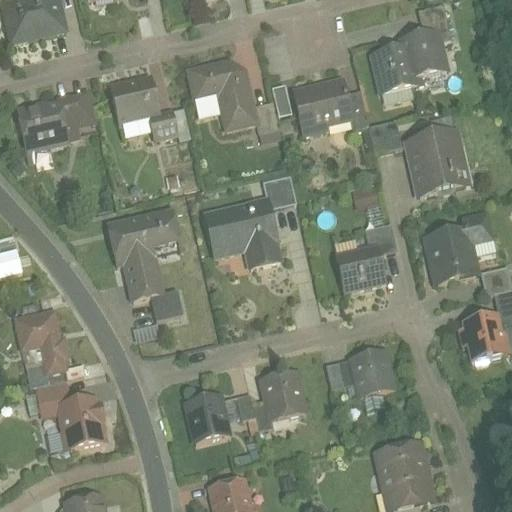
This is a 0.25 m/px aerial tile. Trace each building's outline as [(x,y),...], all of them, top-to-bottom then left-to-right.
[(0,14),(0,28),(7,57),(65,43),(55,0),(10,0),(13,11),(0,14)] [(103,7),(135,0),(82,0),(86,18),(104,14),(103,7)] [(180,0),(183,13),(229,3),(227,0),(180,0)] [(151,40),(147,22),(134,25),(138,43),(151,40)] [(446,83),(437,42),(391,52),(393,60),(365,66),(374,106),(420,96),(418,89),(446,83)] [(156,100),(168,97),(161,62),(150,64),(156,100)] [(227,69),(182,78),(190,113),(213,108),(221,144),(254,137),(250,117),(242,78),(227,69)] [(168,120),(157,123),(147,83),(105,94),(115,137),(145,130),(150,153),(175,148),(168,122),(168,120)] [(345,105),(341,86),(289,97),(300,149),(349,138),(351,138),(345,105)] [(92,132),(84,98),(11,115),(23,164),(66,153),(65,150),(77,147),(75,136),(92,132)] [(358,102),(345,105),(351,138),(349,138),(350,140),(365,137),(358,102)] [(269,113),(250,117),(254,137),(258,155),(277,151),(269,113)] [(180,119),(168,122),(175,148),(176,153),(188,150),(180,119)] [(373,166),(401,159),(399,154),(394,132),(366,138),(373,166)] [(457,141),(399,154),(401,159),(413,212),(470,199),(457,141)] [(173,185),(163,187),(166,198),(176,196),(173,185)] [(265,209),(267,221),(293,215),(287,188),(261,194),(265,209)] [(265,209),(198,225),(209,270),(241,263),(245,284),(280,276),(267,221),(265,209)] [(178,261),(169,220),(103,234),(112,276),(118,275),(153,267),(178,261)] [(430,300),(479,288),(478,285),(471,257),(490,252),(483,224),(456,230),(459,241),(418,251),(430,300)] [(373,256),(376,267),(394,263),(387,235),(361,242),(365,258),(373,256)] [(342,307),(383,297),(376,267),(373,256),(365,258),(332,266),(342,307)] [(153,267),(118,275),(127,315),(148,310),(162,307),(161,304),(153,267)] [(484,309),(492,307),(510,302),(504,279),(478,285),(479,288),(484,309)] [(162,307),(148,310),(153,332),(179,326),(174,301),(161,304),(162,307)] [(511,301),(510,302),(492,307),(496,326),(498,335),(511,331),(511,301)] [(57,346),(52,319),(8,328),(15,362),(37,358),(40,372),(42,384),(63,380),(63,375),(61,369),(66,368),(62,345),(57,346)] [(498,335),(496,326),(458,335),(459,341),(453,342),(459,368),(465,366),(467,376),(510,366),(504,344),(501,345),(498,335)] [(345,372),(350,394),(354,412),(394,402),(384,362),(345,372)] [(63,375),(63,380),(42,384),(40,372),(22,375),(26,396),(81,386),(78,372),(63,375)] [(345,372),(321,377),(327,400),(350,394),(345,372)] [(261,415),(266,432),(305,422),(294,381),(255,391),(261,415)] [(53,416),(68,413),(65,394),(32,400),(39,431),(56,427),(53,416)] [(219,404),(179,414),(190,455),(230,444),(228,434),(253,427),(251,417),(247,404),(221,411),(219,404)] [(107,455),(97,407),(68,413),(53,416),(56,427),(63,463),(107,455)] [(261,415),(251,417),(253,427),(257,442),(268,439),(266,432),(261,415)] [(434,511),(419,450),(367,463),(379,511),(434,511)] [(249,511),(244,490),(204,498),(207,511),(249,511)]
